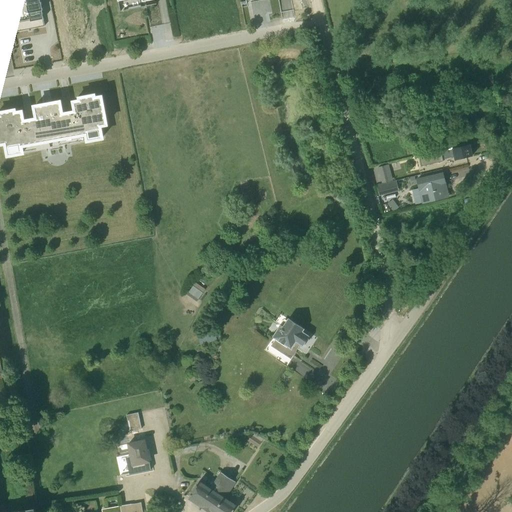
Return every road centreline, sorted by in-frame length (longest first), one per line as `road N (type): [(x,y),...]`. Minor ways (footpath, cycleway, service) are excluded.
road 1 (unclassified): [(387,350),(382,253),(321,22)]
road 2 (residential): [(321,22),(0,86)]
road 3 (unclassified): [(511,166),(387,350)]
road 4 (unclassified): [(387,350),(293,480),(259,511)]
road 5 (unclassified): [(511,361),(410,511)]
road 6 (residential): [(0,225),(30,396)]
